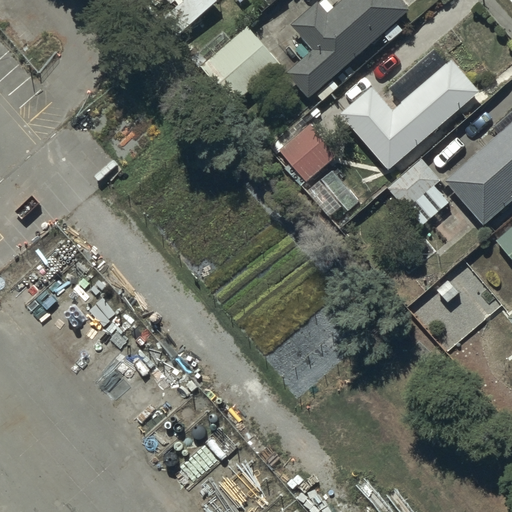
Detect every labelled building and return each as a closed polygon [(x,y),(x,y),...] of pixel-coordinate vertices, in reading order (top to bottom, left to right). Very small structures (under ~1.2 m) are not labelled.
[(220,3),(217,0),(186,0),(170,15),(187,33),(220,3)] [(265,0),(273,8),(282,0),(265,0)] [(355,74),(348,67),(411,10),(402,0),(344,0),(334,9),(326,0),(323,0),(292,28),(301,37),(289,47),(302,62),(287,76),(309,101),(316,95),(322,102),(338,88),(332,81),(337,77),(343,84),(355,74)] [(24,19),(9,33),(64,94),(79,80),(24,19)] [(248,28),(201,67),(233,106),(280,66),(248,28)] [(372,86),(339,115),(390,172),(480,93),(452,61),(448,63),(435,48),(391,87),(404,102),(394,111),(372,86)] [(511,124),(445,182),(485,228),(511,203),(511,124)] [(311,125),(279,151),(306,184),(338,158),(311,125)] [(421,160),(388,190),(422,228),(448,204),(434,189),(441,183),(421,160)] [(511,229),(496,243),(511,262),(511,229)] [(106,270),(106,271),(105,273),(105,274),(105,275),(105,276),(105,277),(105,278),(105,279),(106,280),(106,281),(107,282),(107,283),(108,284),(109,284),(110,285),(111,286),(112,287),(113,287),(114,287),(116,288),(117,288),(118,288),(119,288),(120,287),(121,287),(122,287),(123,286),(124,286),(125,285),(126,285),(126,284),(127,283),(128,282),(128,281),(129,280),(129,279),(129,278),(130,277),(130,276),(130,275),(130,274),(129,273),(129,272),(129,271),(128,270),(128,269),(127,268),(127,267),(126,266),(125,266),(124,265),(123,264),(122,264),(121,264),(120,263),(119,263),(118,263),(117,263),(116,263),(115,263),(114,263),(113,264),(112,264),(111,265),(110,265),(109,266),(108,267),(108,268),(107,269),(106,269),(106,270)] [(460,293),(449,280),(438,290),(449,302),(460,293)] [(129,294),(129,295),(128,297),(128,298),(128,299),(128,300),(129,301),(129,302),(129,303),(130,304),(130,305),(131,306),(132,307),(132,308),(133,308),(134,309),(135,309),(136,310),(137,310),(138,311),(139,311),(140,311),(141,311),(142,311),(144,311),(145,310),(146,310),(147,309),(148,309),(148,308),(149,308),(150,307),(151,306),(151,305),(152,304),(152,303),(153,302),(153,301),(153,300),(153,299),(153,298),(153,297),(153,296),(153,295),(152,294),(152,293),(151,292),(151,291),(150,290),(149,289),(148,288),(147,287),(146,287),(145,286),(144,286),(142,286),(141,286),(140,286),(139,286),(138,286),(137,287),(136,287),(135,287),(134,288),(133,288),(132,289),(132,290),(131,291),(130,292),(130,293),(129,294)]
